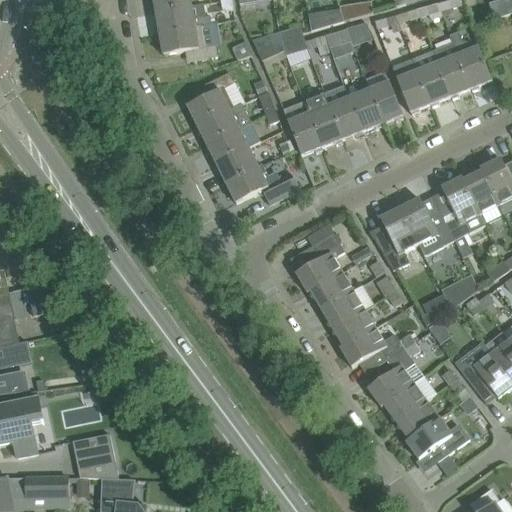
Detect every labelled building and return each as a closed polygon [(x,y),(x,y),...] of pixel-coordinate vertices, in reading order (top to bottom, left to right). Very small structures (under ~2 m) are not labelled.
[(150,0),(151,1),(154,1),(156,14),(192,8),(190,0),(150,0)] [(396,9),(406,6),(404,0),(397,0),(394,1),(396,9)] [(456,0),(449,2),(439,5),(442,18),(454,14),(453,10),(462,7),(459,0),(456,0)] [(511,0),(505,0),(489,5),(494,21),(511,15),(511,14),(511,0)] [(231,1),(221,3),(222,9),(227,14),(233,13),(231,1)] [(355,3),(339,6),(340,10),(341,16),(343,24),(357,20),(355,3)] [(427,9),(418,11),(420,19),(429,16),(431,21),(442,18),(439,5),(438,6),(427,9)] [(158,28),(156,28),(157,36),(160,35),(195,29),(195,28),(200,27),(200,28),(211,27),(210,17),(194,20),(192,8),(156,14),(158,28)] [(340,10),(309,15),(311,33),(313,33),(334,27),(343,24),(341,16),(340,10)] [(408,14),(397,17),(401,32),(402,32),(412,29),(410,22),(420,19),(418,11),(408,14)] [(386,20),(375,23),(378,31),(389,28),(391,27),(393,34),(401,32),(397,17),(396,18),(386,20)] [(195,29),(160,35),(164,57),(183,54),(204,50),(207,50),(209,60),(217,58),(215,48),(217,48),(213,26),(211,27),(200,28),(200,27),(195,28),(195,29)] [(359,37),(370,34),(368,26),(356,29),(359,37)] [(290,31),(279,34),(281,42),(282,46),(304,39),(302,33),(300,28),(290,31)] [(335,35),(325,38),(329,51),(350,45),(345,32),(335,35)] [(485,65),(479,49),(462,42),(458,33),(450,37),(454,46),(458,58),(471,91),(472,94),(480,91),(479,88),(492,83),(485,65)] [(279,34),(268,38),(272,49),(282,46),(281,42),(279,34)] [(316,41),(305,44),(308,51),(318,49),(321,57),(330,54),(329,51),(325,38),(316,41)] [(304,39),(282,46),(284,50),(285,54),(286,58),(297,55),(307,52),(308,51),(305,44),(304,39)] [(245,44),(232,50),(238,62),(251,58),(245,44)] [(265,51),(258,54),(262,64),(270,60),(285,54),(284,50),(282,46),(272,49),(265,51)] [(458,96),(471,91),(458,58),(454,46),(434,54),(451,99),(452,102),(459,99),(458,96)] [(438,104),(451,99),(434,54),(413,62),(431,107),(432,110),(439,107),(438,104)] [(418,112),(431,107),(413,62),(393,70),(410,115),(411,115),(412,118),(419,115),(418,112)] [(234,110),(242,107),(242,106),(244,105),(234,85),(235,84),(229,74),(222,78),(227,88),(187,108),(197,128),(230,112),(230,113),(235,111),(234,110)] [(253,85),(259,99),(268,95),(262,82),(253,85)] [(403,118),(396,100),(390,85),(369,93),(382,126),(395,121),(396,124),(403,121),(402,118),(403,118)] [(363,137),(362,134),(349,101),(344,88),(324,95),(329,108),(342,142),(355,137),(356,140),(363,137)] [(383,129),(382,126),(369,93),(349,101),(362,134),(375,129),(376,132),(383,129)] [(342,142),(329,108),(324,95),(304,103),(322,150),(335,145),(336,148),(343,145),(342,142)] [(323,153),(322,150),(304,103),(283,112),(294,140),(301,158),(315,153),(316,155),(323,153)] [(268,117),(275,114),(272,105),(264,108),(268,117)] [(207,147),(251,125),(242,107),(234,110),(235,111),(230,113),(230,112),(197,128),(195,129),(198,136),(201,135),(207,147)] [(272,126),(279,123),(275,114),(268,117),(272,126)] [(249,151),(248,149),(260,143),(251,125),(207,147),(205,149),(208,156),(211,154),(217,167),(249,151)] [(284,157),(291,154),(287,144),(279,147),(284,157)] [(259,170),(258,169),(249,151),(217,167),(214,168),(218,175),(220,174),(226,186),(259,170)] [(511,183),(501,161),(480,172),(482,174),(483,174),(499,208),(511,201),(511,183)] [(272,176),(268,178),(262,167),(258,169),(259,170),(226,186),(236,206),(262,193),(269,207),(300,192),(292,176),(280,182),(278,178),(272,176)] [(480,217),(499,208),(483,174),(482,174),(464,183),(463,184),(480,217)] [(463,184),(464,183),(462,181),(442,191),(448,203),(437,209),(446,225),(455,243),(485,228),(480,217),(463,184)] [(455,243),(446,225),(435,230),(420,201),(400,211),(418,248),(420,247),(425,258),(455,243)] [(404,255),(418,248),(400,211),(380,221),(389,240),(377,246),(393,273),(410,265),(404,255)] [(345,255),(344,253),(334,236),(301,256),(308,269),(296,276),(308,296),(311,294),(310,294),(343,275),(335,261),(345,255)] [(504,265),(502,263),(487,273),(493,283),(509,273),(504,265)] [(385,275),(378,264),(370,268),(377,279),(385,275)] [(0,349),(19,346),(14,321),(26,319),(21,293),(9,295),(4,272),(0,272),(0,349)] [(321,312),(354,293),(343,275),(310,294),(311,294),(321,312)] [(388,298),(396,293),(387,279),(377,285),(386,299),(388,298)] [(43,289),(28,292),(33,319),(49,315),(43,289)] [(332,331),(365,312),(354,293),(321,312),(332,331)] [(395,309),(403,304),(396,293),(388,298),(395,309)] [(479,303),(484,311),(494,304),(489,296),(479,303)] [(479,303),(478,303),(475,299),(466,306),(474,317),(484,311),(479,303)] [(417,325),(422,321),(413,307),(407,311),(417,325)] [(343,349),(376,330),(365,312),(332,331),(343,349)] [(410,336),(399,343),(396,337),(384,344),(376,330),(343,349),(340,351),(352,370),(381,353),(388,363),(405,352),(415,345),(410,336)] [(511,347),(509,343),(491,356),(511,382),(511,347)] [(0,371),(32,365),(28,344),(19,346),(0,349),(0,371)] [(415,366),(410,359),(420,352),(415,345),(405,352),(388,363),(394,373),(368,392),(382,410),(384,409),(384,408),(414,386),(405,373),(415,366)] [(511,382),(491,356),(484,347),(456,368),(469,384),(479,376),(499,402),(511,391),(511,382)] [(450,387),(457,382),(449,372),(442,378),(450,387)] [(20,373),(0,377),(0,397),(25,395),(20,373)] [(457,397),(464,392),(457,382),(450,387),(457,397)] [(396,425),(427,403),(414,386),(384,408),(384,409),(396,425)] [(470,414),(478,409),(470,399),(463,404),(470,414)] [(17,460),(37,456),(32,428),(44,425),(39,402),(0,409),(0,448),(14,445),(17,460)] [(409,443),(440,421),(427,403),(396,425),(409,442),(409,443)] [(470,442),(459,427),(449,434),(440,421),(409,443),(409,442),(406,444),(419,463),(430,455),(437,466),(449,457),(470,442)] [(110,438),(73,445),(80,481),(104,482),(119,482),(110,438)] [(458,470),(449,457),(437,466),(447,479),(458,470)] [(7,480),(0,481),(0,511),(13,511),(14,511),(32,511),(33,511),(32,501),(69,500),(69,480),(57,481),(57,480),(32,481),(26,481),(8,481),(7,480)] [(79,481),(76,498),(87,500),(90,482),(79,481)] [(104,482),(100,511),(146,511),(147,509),(132,507),(135,483),(134,483),(131,483),(119,482),(104,482)] [(499,511),(495,507),(499,504),(491,492),(470,507),(473,511),(499,511)]
